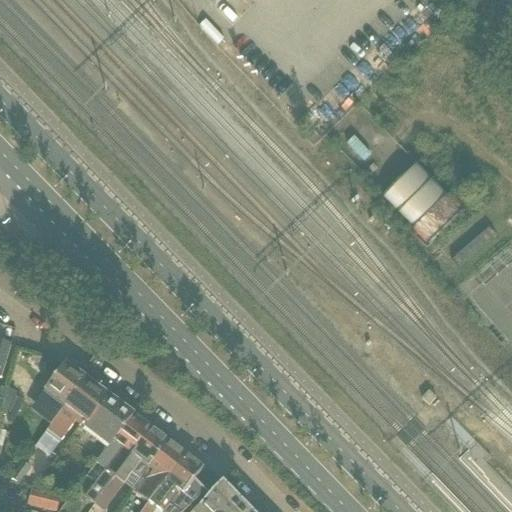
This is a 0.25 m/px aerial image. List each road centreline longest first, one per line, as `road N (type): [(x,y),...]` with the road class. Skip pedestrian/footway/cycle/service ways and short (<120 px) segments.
road 1 (secondary): [(400,511),(0,97)]
road 2 (secondary): [(0,152),(348,511)]
road 3 (residential): [(285,511),(222,447),(0,279)]
road 4 (track): [(511,179),(455,134),(425,122),(394,141)]
